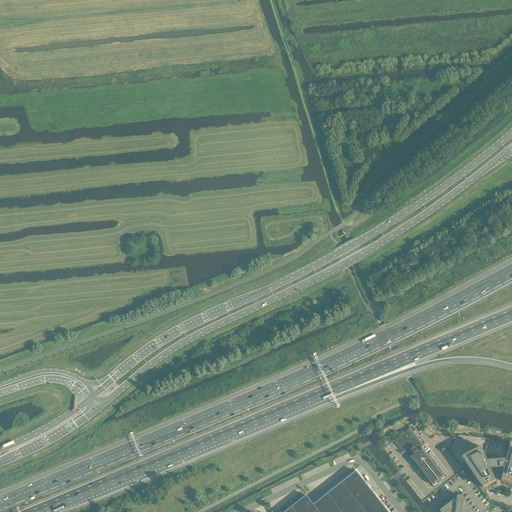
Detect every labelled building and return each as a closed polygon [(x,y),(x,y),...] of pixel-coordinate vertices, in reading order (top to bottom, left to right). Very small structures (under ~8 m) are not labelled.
[(399,436),(393,440),(401,451),(400,451),(403,455),(405,453),(409,458),(414,454),(415,456),(413,457),(434,484),(443,477),(424,454),(425,453),(423,449),(419,452),(418,451),(424,446),(409,427),(403,432),(402,431),(398,434),(398,435),(399,436)] [(425,428),(423,432),(431,438),(433,434),(425,428)] [(458,435),(450,450),(483,492),(486,492),(501,490),(510,492),(511,489),(511,445),(510,445),(503,443),(495,441),(485,439),(477,438),(466,436),(458,435)] [(387,511),(356,472),(314,506),(306,496),(286,511),(387,511)] [(457,498),(440,511),(473,511),(463,498),(457,498)]
